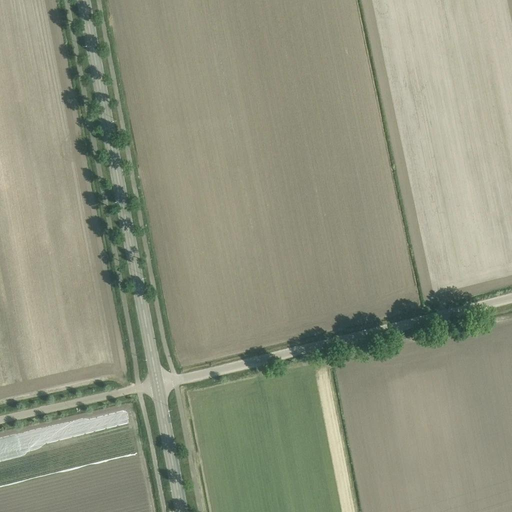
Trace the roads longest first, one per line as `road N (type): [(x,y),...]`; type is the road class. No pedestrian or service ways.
road 1 (tertiary): [(157,384),(83,0)]
road 2 (unclassified): [(157,384),(511,298)]
road 3 (unclassified): [(0,419),(157,384)]
road 4 (tertiary): [(181,511),(157,384)]
